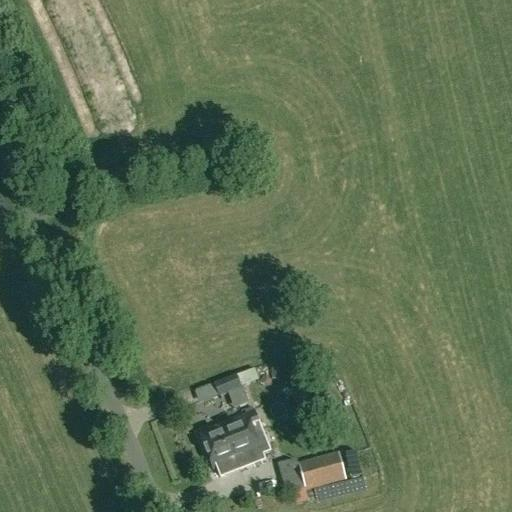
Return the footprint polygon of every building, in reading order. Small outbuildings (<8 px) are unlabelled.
[(244,374),(250,392),(266,387),(260,369),(244,374)] [(237,375),(213,383),(221,397),(243,386),(237,375)] [(311,384),(290,392),(307,435),(328,427),(311,384)] [(256,411),(200,433),(214,471),(263,452),(254,429),(261,426),(256,411)] [(296,458),(299,469),(292,471),(296,488),(293,489),(296,499),(307,496),(306,492),(346,481),(337,447),(296,458)]
